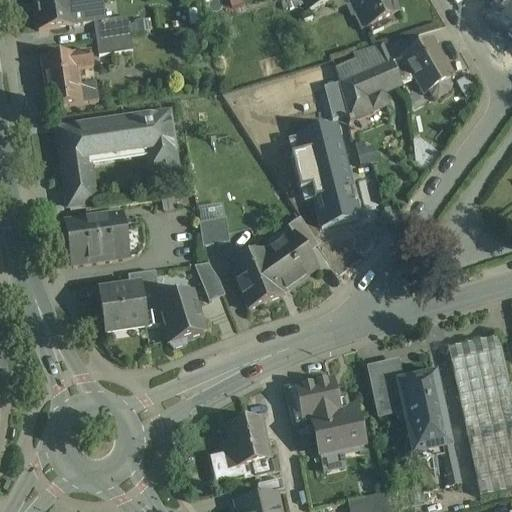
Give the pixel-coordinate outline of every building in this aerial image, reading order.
[(99,0),(33,0),(38,34),(93,25),(93,24),(103,23),(99,0)] [(330,0),(304,0),(309,13),(332,4),(330,0)] [(400,17),(391,0),(352,0),(367,32),(383,24),(400,17)] [(103,23),(93,24),(93,25),(96,44),(130,39),(128,20),(103,23)] [(383,24),(368,31),(371,37),(386,30),(383,24)] [(130,39),(96,44),(98,59),(132,54),(130,39)] [(432,44),(402,61),(410,73),(424,97),(429,94),(432,99),(437,100),(449,94),(450,88),(448,83),(453,80),(432,44)] [(382,48),(354,56),(357,64),(363,76),(363,79),(390,67),(382,48)] [(90,55),(41,62),(48,112),(98,105),(95,86),(78,89),(76,73),(93,71),(90,55)] [(390,67),(363,79),(363,76),(357,79),(366,100),(381,94),(400,86),(397,79),(410,73),(402,61),(390,67)] [(357,64),(335,73),(339,87),(357,79),(363,76),(357,64)] [(381,94),(366,100),(357,79),(339,87),(349,127),(353,125),(353,123),(387,108),(381,94)] [(117,125),(57,134),(70,211),(96,206),(92,185),(88,162),(147,153),(150,171),(176,169),(169,121),(151,124),(150,118),(117,123),(117,125)] [(351,136),(337,140),(342,160),(357,156),(351,136)] [(363,168),(379,163),(373,146),(358,150),(363,168)] [(357,156),(342,160),(349,185),(363,181),(357,156)] [(319,197),(303,207),(309,216),(325,206),(319,197)] [(309,216),(330,249),(361,229),(354,219),(346,206),(340,197),(325,206),(309,216)] [(361,214),(353,202),(346,206),(354,219),(361,214)] [(121,219),(66,227),(72,268),(127,260),(123,235),(121,219)] [(307,257),(318,250),(300,221),(287,229),(293,237),(294,237),(307,257)] [(225,222),(199,226),(202,250),(229,246),(225,222)] [(142,232),(123,235),(127,260),(137,259),(144,250),(142,232)] [(293,237),(265,257),(282,297),(318,272),(307,257),(294,237),(293,237)] [(263,253),(228,268),(248,314),(283,299),(282,297),(265,257),(263,253)] [(208,268),(194,270),(209,305),(224,299),(218,284),(208,268)] [(155,275),(127,279),(129,292),(130,293),(157,289),(155,275)] [(157,289),(130,293),(143,310),(146,332),(163,329),(156,306),(166,303),(165,298),(159,300),(157,289)] [(129,292),(99,296),(98,296),(105,339),(146,333),(146,332),(143,310),(130,293),(129,292)] [(191,295),(168,303),(166,297),(165,298),(166,303),(156,306),(163,329),(169,348),(170,348),(173,353),(186,349),(186,343),(205,337),(191,295)] [(511,493),(511,403),(501,353),(450,364),(480,500),(511,493)] [(421,381),(401,386),(398,374),(397,370),(387,372),(386,369),(370,372),(377,402),(375,403),(379,420),(405,414),(413,456),(414,456),(449,448),(449,446),(433,372),(419,376),(421,381)] [(331,384),(285,395),(292,426),(304,424),(304,426),(311,424),(311,420),(347,412),(345,402),(336,404),(331,384)] [(347,412),(311,420),(311,424),(319,459),(363,449),(354,410),(347,412)] [(260,420),(226,429),(229,445),(222,447),(224,457),(228,474),(241,471),(252,468),(255,480),(272,476),(270,463),(260,420)] [(449,448),(414,456),(423,495),(461,487),(453,447),(453,445),(449,446),(449,448)] [(224,457),(210,461),(216,486),(243,479),(241,471),(228,474),(224,457)] [(282,483),(257,489),(260,501),(275,498),(276,499),(285,497),(282,483)] [(388,511),(386,497),(347,505),(347,506),(354,504),(356,511),(388,511)] [(260,501),(236,507),(236,511),(278,511),(276,499),(275,498),(260,501)]
